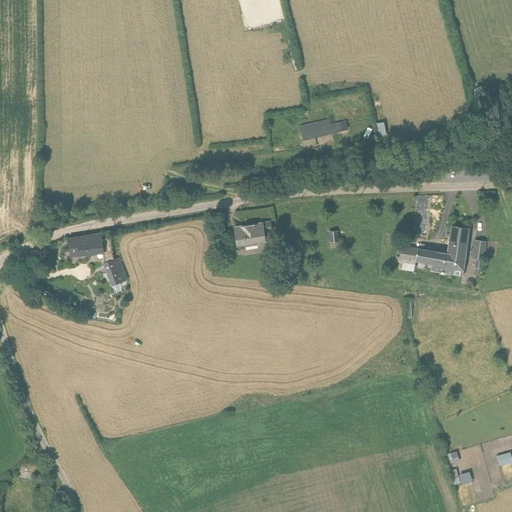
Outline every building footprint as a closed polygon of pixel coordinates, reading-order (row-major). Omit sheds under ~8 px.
[(329,118),(300,125),(304,139),(341,129),(339,121),(331,123),(329,118)] [(346,119),(339,121),(341,129),(348,128),(346,119)] [(266,241),(263,222),(233,226),(236,245),(266,241)] [(462,276),(469,230),(451,227),(445,252),(417,247),(415,262),(431,266),(431,272),(462,276)] [(331,241),(341,241),(340,229),(330,229),(331,241)] [(67,238),(69,256),(102,252),(100,234),(67,238)] [(487,241),(474,241),(472,258),(478,259),(478,266),(483,265),(487,241)] [(415,262),(417,247),(399,246),(398,259),(415,262)] [(120,259),(103,265),(112,287),(129,281),(120,259)] [(511,451),(498,455),(501,465),(511,462),(511,451)] [(464,484),(475,481),(471,471),(461,474),(464,484)]
